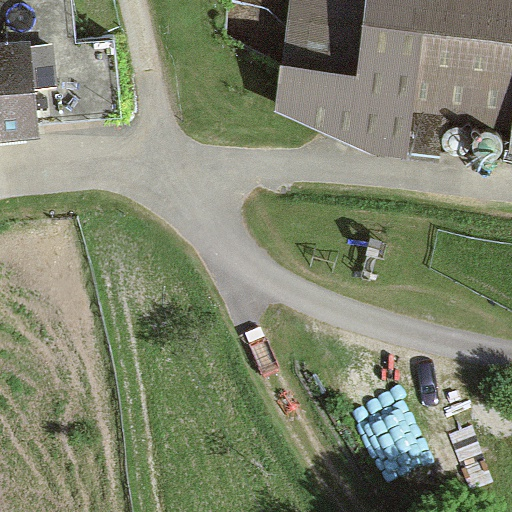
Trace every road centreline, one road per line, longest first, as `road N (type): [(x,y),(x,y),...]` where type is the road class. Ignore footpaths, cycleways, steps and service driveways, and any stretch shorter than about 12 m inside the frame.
road 1 (track): [(169,160),(214,227),(276,287),(380,337),(511,363)]
road 2 (track): [(214,227),(307,446),(351,511)]
road 3 (track): [(169,160),(0,186)]
road 4 (track): [(136,0),(169,160)]
